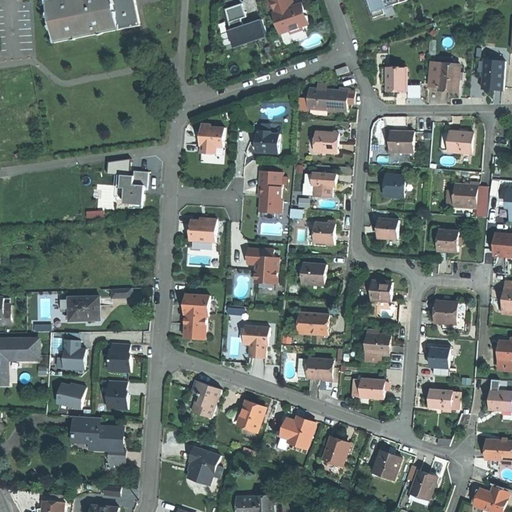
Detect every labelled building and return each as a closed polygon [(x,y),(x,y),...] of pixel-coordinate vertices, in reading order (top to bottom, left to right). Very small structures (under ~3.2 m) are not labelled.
[(47,0),(47,4),(48,4),(50,12),(50,17),(51,17),(53,25),(51,25),(53,29),(54,29),(55,38),(54,38),(56,42),(72,39),(73,40),(78,39),(77,38),(101,34),(105,33),(143,25),(138,0),(47,0)] [(288,0),(264,0),(268,11),(272,10),(281,34),(290,31),(291,34),(304,29),(303,27),(310,24),(307,16),(304,14),(306,11),(303,3),(295,6),(290,7),(288,0)] [(365,0),(367,6),(370,5),(374,17),(385,14),(384,9),(394,6),(394,5),(407,0),(365,0)] [(242,4),(226,10),(232,33),(235,44),(267,35),(262,20),(254,23),(244,26),(241,19),(246,17),(242,4)] [(233,47),(267,35),(235,44),(232,33),(230,33),(233,47)] [(488,73),(485,73),(484,89),(493,90),(504,91),(506,63),(489,62),(488,73)] [(443,64),(433,63),(430,87),(441,88),(443,64)] [(462,65),(443,64),(441,88),(450,89),(459,90),(462,65)] [(411,69),(391,69),(391,85),(391,91),(401,91),(411,92),(411,69)] [(424,87),(412,88),(412,97),(424,97),(424,87)] [(319,89),(311,89),(311,99),(300,98),(299,113),(310,113),(310,111),(349,112),(349,106),(359,106),(360,91),(350,91),(350,89),(341,88),(341,90),(328,90),(319,89)] [(0,103),(0,120),(28,117),(27,101),(0,103)] [(212,124),(203,124),(202,139),(201,145),(203,145),(202,153),(217,154),(217,147),(225,147),(226,128),(212,127),(212,124)] [(272,131),(255,130),(254,143),(258,143),(260,143),(260,152),(280,153),(281,134),(272,134),(272,131)] [(404,132),(393,131),(392,152),(416,153),(417,132),(404,132)] [(339,133),(317,132),(316,152),(338,153),(339,143),(339,133)] [(463,133),(452,132),(451,153),(474,154),(475,134),(463,133)] [(136,176),(120,175),(119,188),(126,188),(125,204),(132,204),(131,208),(136,209),(136,208),(144,208),(145,201),(146,201),(147,186),(149,186),(150,172),(136,171),(136,176)] [(284,172),(261,171),(260,186),(263,186),(262,196),(261,212),(283,213),(284,201),(282,199),(284,172)] [(339,175),(314,173),(313,186),(316,186),(315,196),(335,198),(335,188),(336,183),(338,183),(339,175)] [(408,176),(388,175),(387,186),(387,196),(406,197),(408,176)] [(472,185),(457,184),(455,206),(479,208),(478,216),(487,217),(490,187),(481,186),(482,183),(477,183),(473,182),(472,185)] [(401,220),(381,218),(380,227),(380,237),(400,238),(401,220)] [(201,221),(192,220),(191,240),(216,242),(218,219),(210,219),(210,221),(201,221)] [(338,224),(318,223),(316,242),(336,244),(337,234),(338,224)] [(462,233),(442,232),(441,251),(450,252),(460,252),(462,233)] [(511,236),(497,235),(495,257),(503,258),(509,258),(509,256),(511,256),(511,236)] [(257,249),(249,249),(248,264),(257,264),(256,282),(278,284),(280,258),(275,257),(275,250),(264,249),(263,250),(257,249)] [(312,264),(305,263),(303,284),(327,286),(328,275),(328,265),(319,264),(312,264)] [(376,280),(374,280),(374,281),(374,289),(373,300),(393,301),(394,283),(393,283),(393,280),(385,279),(377,278),(376,280)] [(134,288),(114,288),(114,296),(134,296),(134,288)] [(188,304),(186,304),(185,314),(186,314),(185,338),(194,338),(206,339),(208,316),(210,316),(211,296),(189,294),(188,304)] [(101,297),(71,297),(71,311),(71,320),(81,320),(81,317),(101,317),(101,308),(101,297)] [(449,300),(439,300),(438,323),(460,324),(461,301),(449,300)] [(15,305),(6,305),(7,323),(15,323),(15,305)] [(331,314),(305,313),(304,334),(330,335),(330,325),(331,314)] [(271,327),(246,325),(245,344),(251,345),(250,357),(257,358),(266,358),(267,346),(267,336),(270,336),(271,327)] [(381,335),(370,334),(369,354),(383,355),(392,355),(393,346),(393,336),(381,335)] [(40,340),(0,339),(0,382),(9,383),(9,358),(40,358),(40,340)] [(83,340),(68,339),(66,368),(87,369),(88,349),(82,348),(83,340)] [(511,341),(511,344),(502,343),(502,353),(501,362),(511,363),(511,341)] [(132,343),(114,342),(114,350),(113,350),(111,370),(133,372),(134,357),(132,357),(132,353),(132,343)] [(452,349),(433,348),(432,357),(432,367),(451,368),(452,349)] [(311,358),(301,358),(300,377),(309,378),(311,358)] [(333,360),(311,358),(309,378),(321,379),(332,380),(333,360)] [(511,363),(501,362),(500,371),(511,372),(511,363)] [(208,384),(195,379),(191,390),(198,393),(201,393),(198,402),(195,401),(192,410),(212,417),(222,388),(208,384)] [(382,380),(361,379),(361,380),(360,395),(360,397),(383,398),(384,390),(384,386),(381,386),(382,380)] [(130,381),(111,380),(110,408),(130,409),(131,394),(129,394),(129,390),(130,381)] [(80,387),(64,383),(59,403),(83,408),(88,387),(80,385),(80,387)] [(460,391),(437,389),(436,399),(435,407),(447,408),(451,408),(459,408),(460,391)] [(511,391),(491,390),(490,409),(501,410),(511,410),(511,391)] [(467,391),(460,391),(459,408),(466,409),(467,391)] [(258,404),(247,400),(244,409),(247,410),(241,425),(259,431),(267,407),(258,404)] [(77,415),(75,415),(73,446),(94,448),(94,441),(76,440),(77,415)] [(102,416),(77,415),(76,440),(94,441),(94,448),(112,449),(124,450),(125,436),(125,428),(101,427),(102,416)] [(296,419),(288,417),(282,435),(290,438),(289,441),(309,447),(317,421),(306,418),(305,422),(296,419)] [(341,441),(332,438),(325,459),(344,465),(351,444),(341,441)] [(453,440),(440,438),(437,445),(439,445),(450,447),(453,440)] [(502,440),(491,440),(490,449),(490,459),(504,460),(511,460),(511,440),(509,441),(502,440)] [(222,454),(196,446),(191,460),(195,461),(193,468),(189,477),(212,484),(215,475),(221,477),(224,466),(219,464),(222,454)] [(124,450),(112,449),(111,465),(111,469),(125,470),(127,450),(124,450)] [(393,453),(382,450),(376,468),(397,475),(403,457),(393,453)] [(421,468),(413,465),(408,478),(416,481),(420,470),(421,470),(421,468)] [(421,470),(420,470),(416,481),(412,491),(431,498),(439,477),(429,473),(421,470)] [(351,481),(345,479),(342,486),(348,488),(351,481)] [(123,487),(107,485),(106,494),(122,496),(123,487)] [(493,492),(483,489),(480,497),(477,505),(496,511),(504,511),(511,494),(500,491),(499,494),(493,492)] [(274,511),(274,495),(239,496),(239,511),(274,511)] [(65,511),(66,503),(45,500),(44,508),(43,511),(65,511)]
